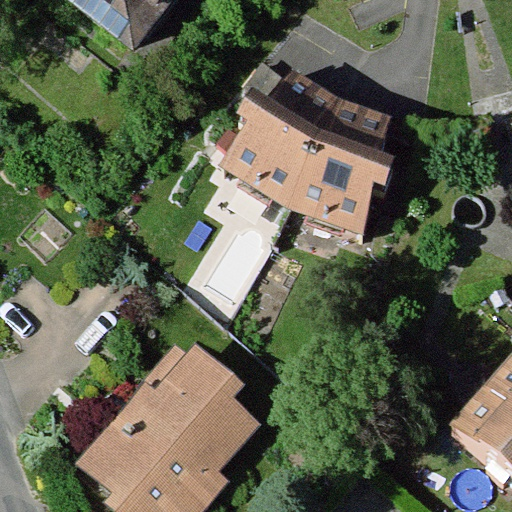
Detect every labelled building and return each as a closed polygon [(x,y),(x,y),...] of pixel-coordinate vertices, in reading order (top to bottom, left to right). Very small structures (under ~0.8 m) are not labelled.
[(44,0),(39,7),(133,76),(189,0),(44,0)] [(342,96),(291,71),(219,164),(287,208),(342,96)] [(391,117),(342,96),(287,208),(363,234),(391,117)] [(174,365),(81,477),(121,510),(119,511),(217,511),(230,498),(214,492),(260,436),(174,365)] [(511,507),(511,383),(451,456),(511,507)]
